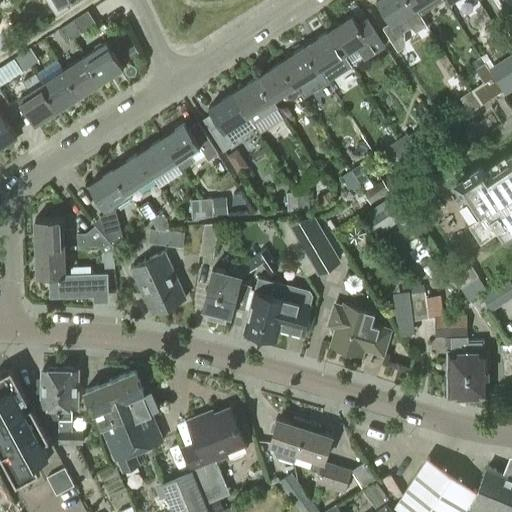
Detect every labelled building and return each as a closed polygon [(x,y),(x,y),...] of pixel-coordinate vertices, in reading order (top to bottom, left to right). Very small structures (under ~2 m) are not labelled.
[(428,26),(411,0),(377,0),(391,21),(383,26),(396,46),(408,39),(406,32),(411,29),(416,34),(428,26)] [(411,0),(428,26),(429,25),(422,14),(444,0),(411,0)] [(89,8),(64,24),(73,38),(98,22),(89,8)] [(328,28),(344,52),(358,42),(362,47),(365,50),(369,51),(373,50),(385,42),(368,15),(359,21),(353,12),(328,28)] [(73,38),(64,24),(57,29),(66,43),(73,38)] [(344,52),(328,28),(305,43),(320,67),(344,52)] [(0,34),(0,50),(11,44),(3,32),(0,34)] [(107,41),(85,55),(101,82),(124,67),(121,64),(116,55),(107,41)] [(305,43),(281,59),(300,91),(312,83),(316,90),(329,81),(320,67),(305,43)] [(32,46),(23,51),(32,65),(40,59),(32,46)] [(32,65),(23,51),(14,57),(23,71),(32,65)] [(121,64),(127,60),(121,52),(116,55),(121,64)] [(101,82),(85,55),(63,69),(79,96),(101,82)] [(300,91),(281,59),(257,75),(278,107),(278,106),(273,98),(283,91),(288,99),(300,91)] [(467,91),(478,108),(491,99),(491,97),(503,90),(496,80),(484,61),(474,68),(482,81),(480,82),(467,91)] [(79,96),(63,69),(41,83),(58,110),(79,96)] [(58,110),(41,83),(34,74),(22,81),(29,91),(19,98),(35,124),(58,110)] [(257,75),(233,90),(254,122),(278,107),(257,75)] [(254,122),(233,90),(208,106),(212,112),(202,118),(224,151),(236,143),(232,137),(254,122)] [(478,108),(467,91),(459,96),(470,113),(478,108)] [(0,144),(16,135),(17,135),(0,108),(0,144)] [(185,121),(161,137),(176,161),(177,162),(176,163),(180,169),(194,160),(189,152),(200,146),(208,159),(218,152),(198,121),(189,127),(185,121)] [(409,133),(417,146),(431,137),(423,124),(409,133)] [(408,132),(398,138),(407,153),(417,147),(417,146),(409,133),(408,132)] [(176,161),(161,137),(137,152),(152,176),(176,161)] [(407,153),(398,138),(388,144),(397,160),(407,153)] [(137,152),(113,167),(128,191),(129,191),(152,176),(137,152)] [(497,223),(508,240),(511,236),(511,152),(484,171),(480,165),(455,182),(465,197),(468,195),(479,211),(469,217),(481,236),(490,230),(489,228),(497,223)] [(359,164),(350,170),(359,185),(369,180),(359,164)] [(128,191),(113,167),(88,183),(104,207),(106,210),(93,221),(114,244),(123,235),(122,234),(115,206),(132,196),(129,191),(128,191)] [(359,185),(350,170),(340,176),(349,191),(359,185)] [(388,191),(381,179),(364,191),(371,202),(388,191)] [(298,208),(298,189),(286,190),(286,208),(298,208)] [(310,208),(309,189),(298,189),(298,208),(310,208)] [(318,197),(323,205),(334,198),(329,190),(318,197)] [(395,193),(364,213),(377,233),(408,213),(395,193)] [(201,216),(201,197),(190,197),(190,216),(201,216)] [(201,197),(201,216),(214,216),(214,197),(201,197)] [(151,220),(158,215),(147,199),(137,206),(147,221),(151,220)] [(184,232),(172,230),(163,213),(158,216),(158,215),(151,220),(156,229),(149,228),(147,242),(183,246),(184,232)] [(36,245),(64,245),(62,217),(35,217),(36,245)] [(114,244),(93,221),(95,223),(86,231),(77,231),(77,245),(96,244),(102,248),(102,252),(114,244)] [(333,262),(304,221),(279,225),(314,275),(333,262)] [(214,223),(204,224),(199,253),(214,255),(218,230),(214,223)] [(115,263),(114,244),(102,252),(104,264),(115,263)] [(65,269),(64,245),(36,245),(37,275),(49,274),(50,295),(108,292),(107,271),(79,272),(79,268),(65,269)] [(262,264),(271,258),(265,249),(257,255),(256,253),(240,264),(246,272),(261,262),(262,264)] [(164,251),(130,268),(152,313),(185,297),(164,251)] [(461,286),(478,274),(467,257),(450,269),(461,286)] [(271,258),(262,264),(268,273),(277,267),(271,258)] [(201,308),(208,310),(206,318),(223,323),(226,314),(231,316),(241,276),(212,269),(201,308)] [(491,309),(511,295),(511,282),(509,278),(482,295),(491,309)] [(261,335),(274,283),(268,281),(266,286),(256,283),(244,330),(261,335)] [(251,285),(241,282),(235,306),(245,309),(251,285)] [(274,283),(261,335),(276,340),(279,328),(301,334),(309,297),(306,292),(274,283)] [(408,287),(409,291),(409,294),(424,292),(423,285),(408,287)] [(409,294),(412,320),(427,318),(424,292),(409,294)] [(363,349),(366,350),(382,355),(389,331),(371,324),(374,313),(344,304),(331,345),(361,355),(363,349)] [(466,316),(451,317),(451,336),(466,336),(466,316)] [(450,336),(451,336),(451,317),(435,317),(435,337),(444,336),(450,336)] [(450,352),(447,352),(449,397),(468,397),(467,341),(466,336),(451,336),(450,336),(450,352)] [(482,340),(467,341),(468,397),(488,396),(487,351),(482,351),(482,340)] [(511,351),(502,353),(504,374),(511,372),(511,351)] [(0,451),(17,483),(39,471),(33,460),(48,452),(43,441),(49,438),(32,405),(25,409),(21,402),(28,398),(11,367),(0,373),(0,451)] [(59,419),(61,367),(44,367),(44,377),(38,377),(37,391),(44,391),(43,405),(49,406),(49,418),(59,419)] [(59,419),(59,429),(68,429),(70,429),(70,406),(77,407),(78,368),(61,367),(59,419)] [(137,417),(150,411),(142,391),(144,390),(134,368),(85,390),(101,427),(135,413),(137,417)] [(197,441),(183,447),(192,468),(217,458),(226,454),(232,456),(241,453),(243,448),(241,443),(245,442),(230,407),(206,417),(204,413),(188,420),(197,441)] [(135,413),(101,427),(116,460),(119,459),(124,470),(139,464),(134,452),(163,439),(150,411),(137,417),(135,413)] [(296,453),(307,421),(294,416),(292,422),(278,417),(269,444),(296,453)] [(323,461),(331,435),(318,431),(320,425),(307,421),(296,453),(313,458),(309,469),(320,472),(317,482),(344,491),(351,470),(323,461)] [(70,429),(68,429),(68,443),(82,444),(83,429),(70,429)] [(464,511),(473,511),(474,511),(476,511),(511,511),(511,476),(487,466),(477,488),(427,456),(394,507),(401,511),(462,511),(463,511),(464,511)] [(57,493),(74,484),(65,466),(47,476),(57,493)] [(358,475),(364,485),(375,479),(368,468),(358,475)] [(201,491),(192,469),(160,481),(171,511),(205,511),(209,510),(204,498),(201,491)] [(369,488),(376,500),(389,493),(382,481),(369,488)] [(298,482),(296,484),(286,491),(301,511),(318,511),(320,511),(298,482)] [(219,497),(206,502),(210,511),(223,506),(219,497)] [(0,511),(17,511),(12,501),(0,507),(0,511)] [(393,511),(394,511),(385,501),(370,511),(393,511)] [(343,511),(340,507),(337,502),(320,511),(343,511)]
